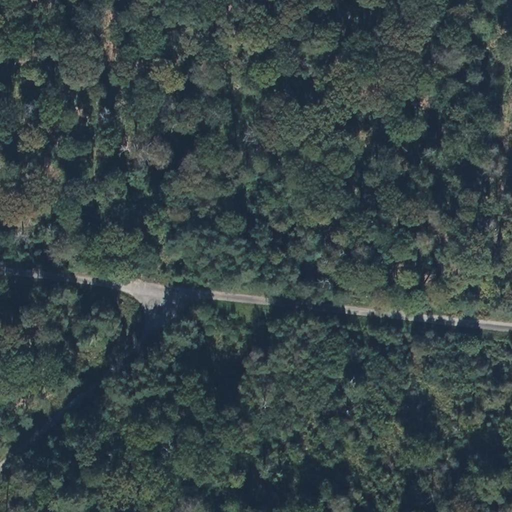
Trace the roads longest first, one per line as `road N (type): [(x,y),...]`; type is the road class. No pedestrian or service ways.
road 1 (track): [(163,292),(511,328)]
road 2 (track): [(0,465),(151,314),(163,292)]
road 3 (track): [(0,271),(163,292)]
